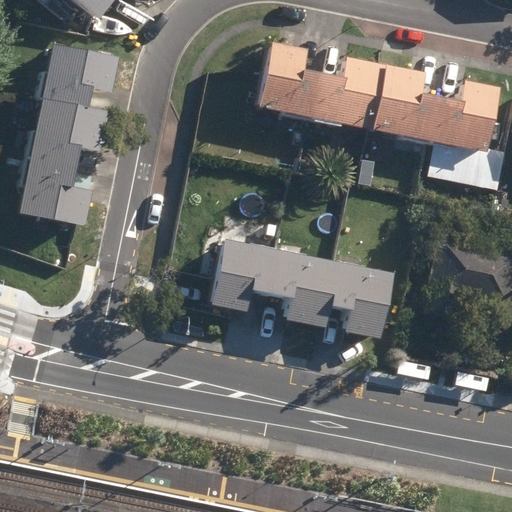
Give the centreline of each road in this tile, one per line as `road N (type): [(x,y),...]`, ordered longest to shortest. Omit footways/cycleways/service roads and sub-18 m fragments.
road 1 (tertiary): [(511,446),(98,365)]
road 2 (residential): [(98,365),(158,51),(197,0)]
